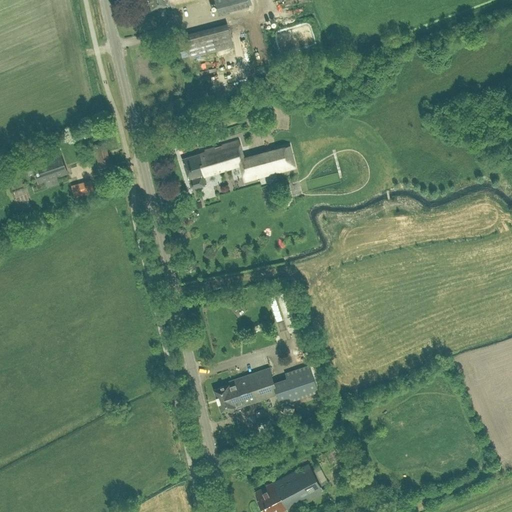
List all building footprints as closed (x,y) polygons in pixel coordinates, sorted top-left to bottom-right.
[(247,0),(149,0),(151,9),(171,4),(172,7),(176,6),(176,7),(198,1),(198,0),(214,0),(218,15),(229,12),(228,10),(248,5),(247,0)] [(308,22),(279,32),(281,38),(310,27),(308,22)] [(190,58),(233,47),(227,23),(183,34),(190,58)] [(205,62),(199,63),(203,77),(209,75),(205,62)] [(244,180),(295,166),(289,145),(243,158),(238,140),(205,150),(205,152),(182,159),(191,189),(206,184),(204,176),(241,165),(244,180)] [(100,169),(111,165),(104,141),(93,144),(100,169)] [(34,164),(39,179),(66,170),(61,154),(51,158),(50,155),(35,160),(36,163),(34,164)] [(78,184),(71,186),(75,197),(81,195),(78,184)] [(296,325),(286,294),(285,294),(284,289),(276,292),(288,328),(296,325)] [(230,384),(213,389),(221,411),(235,406),(235,408),(277,394),(280,404),(318,391),(309,365),(285,373),(287,379),(274,383),(268,367),(229,381),(230,384)] [(279,511),(287,508),(288,511),(323,494),(309,465),(255,492),(259,499),(257,500),(263,511),(279,511)] [(321,478),(327,475),(324,466),(318,468),(321,478)]
